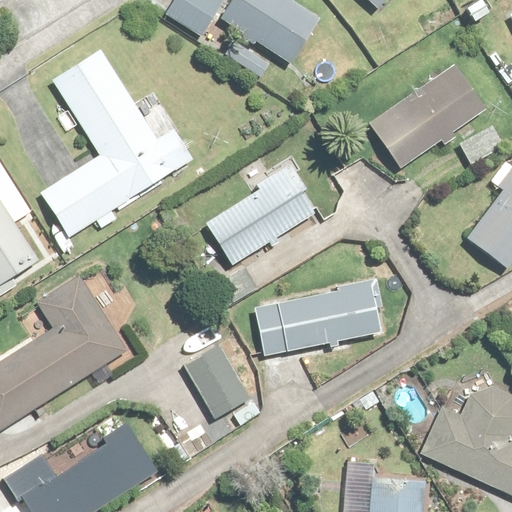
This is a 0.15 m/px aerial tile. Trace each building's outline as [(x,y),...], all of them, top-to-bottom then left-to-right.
[(320,17),(292,0),(231,0),(230,3),(223,0),(174,0),(164,17),(204,41),(216,20),(238,33),(224,56),(262,79),(275,59),(289,67),(320,17)] [(365,0),(377,11),(386,0),(365,0)] [(100,51),(53,80),(99,156),(39,193),(65,237),(195,158),(162,104),(140,117),(100,51)] [(454,65),(368,123),(399,169),(484,111),(454,65)] [(324,210),(293,158),(253,182),(259,191),(204,225),(230,268),(324,210)] [(511,273),(511,272),(511,172),(507,169),(495,187),(499,190),(465,243),(511,273)] [(0,200),(0,284),(37,261),(0,200)] [(0,428),(125,351),(79,276),(34,304),(50,331),(0,361),(0,428)] [(251,309),(261,358),(380,333),(370,284),(251,309)] [(219,344),(181,365),(211,419),(249,398),(219,344)] [(442,408),(419,455),(511,494),(511,442),(509,441),(511,438),(511,437),(511,397),(510,395),(507,393),(504,391),(501,390),(498,388),(495,388),(491,387),(488,387),(484,388),(481,389),(478,390),(475,391),(472,393),(469,396),(467,398),(465,401),(463,404),(462,407),(461,410),(460,414),(460,417),(442,408)] [(423,511),(426,482),(372,478),(373,461),(345,459),(340,511),(423,511)]
